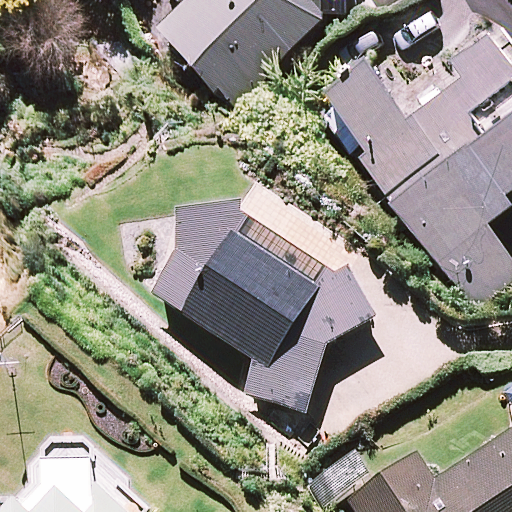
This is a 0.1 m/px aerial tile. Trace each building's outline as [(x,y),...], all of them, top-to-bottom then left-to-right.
[(216,0),(259,60),(352,0),(216,0)] [(427,8),(356,50),(511,253),(511,6),(465,58),(427,8)] [(356,307),(404,288),(378,227),(360,237),(269,180),(254,164),(193,170),(186,268),(284,300),(274,352),(333,379),(356,307)] [(511,511),(511,421),(476,438),(446,414),(380,452),(423,511),(511,511)] [(6,468),(0,474),(0,511),(124,511),(141,482),(94,455),(85,475),(50,442),(19,486),(6,468)]
